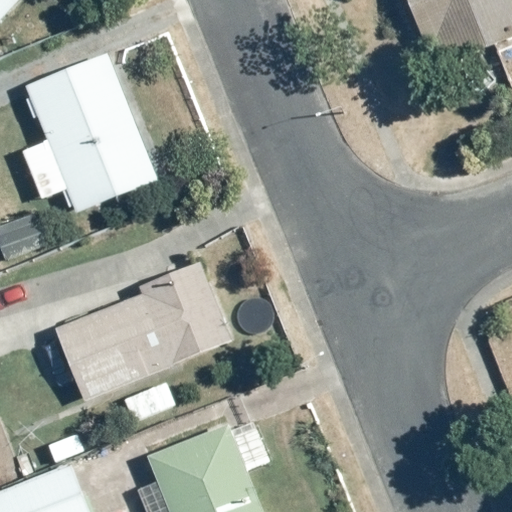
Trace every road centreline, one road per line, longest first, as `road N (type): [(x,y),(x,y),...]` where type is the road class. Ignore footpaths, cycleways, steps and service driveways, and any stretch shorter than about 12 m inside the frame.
road 1 (residential): [(358,283),(242,0)]
road 2 (residential): [(451,511),(358,283)]
road 3 (residential): [(358,283),(511,221)]
